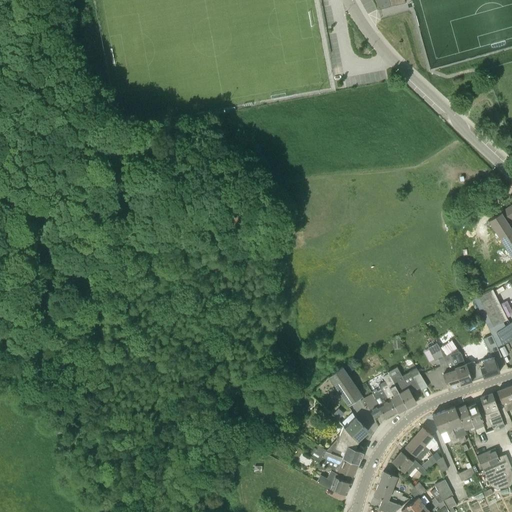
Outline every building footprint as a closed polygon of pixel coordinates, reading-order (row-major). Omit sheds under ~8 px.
[(404,2),(403,0),(375,0),(378,10),(390,6),(395,4),(395,5),(404,2)] [(474,95),(478,107),(496,100),(491,89),(474,95)] [(471,214),(488,203),(481,192),(465,203),(471,214)] [(511,218),(511,205),(489,220),(511,256),(511,231),(506,222),(511,218)] [(477,296),(493,327),(507,319),(492,289),(477,296)] [(511,334),(511,321),(497,332),(502,344),(511,338),(511,336),(511,334)] [(450,340),(440,347),(443,357),(450,354),(460,385),(481,378),(476,363),(475,361),(471,362),(470,362),(464,364),(461,354),(450,340)] [(448,389),(460,385),(450,354),(443,357),(440,347),(436,342),(428,347),(435,361),(440,358),(442,364),(440,365),(448,389)] [(471,362),(475,361),(476,363),(478,362),(476,354),(472,349),(465,353),(470,362),(471,362)] [(476,363),(481,378),(499,372),(494,356),(481,360),(482,361),(478,362),(476,363)] [(354,369),(351,363),(345,367),(348,373),(354,369)] [(328,377),(348,406),(363,396),(342,366),(328,377)] [(388,373),(388,374),(407,407),(416,402),(410,392),(419,387),(421,390),(427,386),(416,367),(402,375),(397,366),(387,372),(388,373)] [(382,389),(396,413),(407,407),(388,374),(383,376),(385,380),(378,384),(381,389),(382,389)] [(502,402),(505,411),(511,408),(511,395),(508,386),(497,391),(501,403),(502,402)] [(386,419),(396,413),(382,389),(381,389),(377,391),(376,389),(371,392),(372,393),(363,398),(374,417),(382,413),(386,419)] [(498,425),(503,423),(492,392),(480,397),(484,409),(487,417),(488,417),(491,426),(498,424),(498,425)] [(475,429),(475,430),(477,434),(485,430),(483,426),(484,425),(481,420),(482,419),(475,403),(466,407),(474,426),(474,427),(475,429)] [(465,430),(474,427),(474,426),(466,407),(465,404),(455,408),(465,430)] [(465,430),(455,408),(454,406),(444,410),(456,438),(458,437),(460,440),(459,441),(460,443),(466,440),(464,435),(467,434),(465,430)] [(452,444),(459,441),(460,440),(458,437),(456,438),(444,410),(432,415),(439,432),(446,430),(452,444)] [(343,427),(357,441),(368,431),(355,417),(351,421),(347,417),(341,423),(343,426),(343,427)] [(335,440),(326,450),(358,464),(362,452),(354,449),(357,441),(343,427),(339,435),(337,435),(335,440)] [(422,427),(413,437),(424,446),(432,436),(422,427)] [(405,446),(420,460),(429,450),(424,446),(413,437),(405,446)] [(314,447),(309,454),(343,475),(351,481),(358,464),(326,450),(318,445),(317,449),(314,447)] [(511,473),(510,469),(511,468),(510,463),(508,464),(505,456),(502,457),(502,460),(499,461),(495,448),(476,456),(489,485),(497,489),(511,485),(511,473)] [(427,471),(421,465),(413,458),(411,460),(400,451),(392,461),(408,475),(415,467),(423,475),(427,471)] [(436,461),(441,458),(436,452),(432,455),(436,461)] [(432,464),(436,461),(432,455),(428,458),(432,464)] [(442,456),(441,458),(436,461),(440,472),(447,469),(442,456)] [(461,481),(474,474),(471,467),(457,473),(461,481)] [(310,477),(329,488),(346,494),(350,483),(334,476),(332,483),(331,480),(314,471),(310,477)] [(378,483),(392,489),(397,477),(383,471),(378,483)] [(442,500),(451,496),(453,495),(444,479),(434,484),(435,488),(439,494),(442,500)] [(419,493),(420,495),(426,490),(419,482),(413,486),(419,493)] [(387,501),(392,489),(378,483),(373,495),(382,499),(378,509),(385,511),(394,511),(401,506),(387,501)] [(415,497),(419,493),(413,486),(409,490),(415,497)] [(434,497),(439,494),(435,488),(430,491),(434,497)] [(442,500),(439,494),(434,497),(439,503),(442,500)] [(401,510),(402,511),(415,511),(425,505),(418,497),(401,510)]
